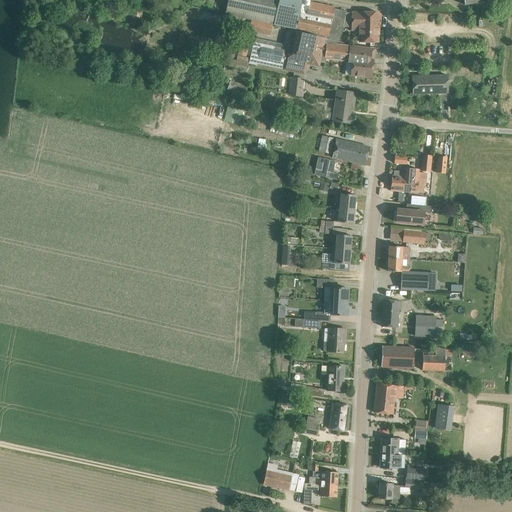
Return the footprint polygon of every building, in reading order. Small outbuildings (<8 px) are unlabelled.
[(228,0),(225,14),(291,29),(340,39),(343,28),(352,28),(352,31),(360,31),(360,42),(378,42),(379,13),(360,12),(360,13),(352,12),(346,13),(347,11),(334,9),(335,8),(310,2),(310,0),(228,0)] [(251,21),(249,32),(270,36),(272,25),(251,21)] [(291,29),(286,49),(253,42),(250,59),(231,55),(230,60),(226,59),(224,69),(246,73),(248,64),(257,66),(257,64),(286,70),(286,71),(305,75),(307,65),(320,67),(321,61),(326,62),(326,57),(352,62),(351,76),(372,77),(373,60),(371,60),(372,51),(350,49),(351,45),(338,44),(338,42),(339,42),(340,39),(291,29)] [(239,48),(237,55),(247,57),(248,51),(239,48)] [(448,94),(448,75),(412,76),(413,94),(448,94)] [(288,94),(302,96),(304,78),(291,77),(288,94)] [(231,81),(228,91),(245,96),(248,86),(231,81)] [(352,111),(355,93),(337,91),(334,122),(349,123),(351,111),(352,111)] [(511,116),(511,99),(501,100),(502,117),(511,116)] [(228,106),(224,120),(239,124),(243,111),(228,106)] [(321,120),(329,121),(330,113),(322,112),(321,120)] [(404,132),(396,135),(399,146),(407,143),(404,132)] [(331,154),(334,139),(322,137),(318,151),(331,154)] [(365,165),(370,147),(335,139),(331,158),(365,165)] [(432,156),(423,155),(421,171),(430,172),(432,156)] [(438,156),(436,173),(445,174),(447,157),(438,156)] [(405,176),(404,192),(417,193),(417,192),(423,193),(424,185),(425,185),(427,174),(419,173),(419,170),(408,169),(408,177),(405,176)] [(404,192),(405,176),(403,176),(404,171),(395,170),(395,176),(392,176),(391,191),(404,192)] [(320,189),(327,191),(329,183),(322,181),(320,189)] [(330,189),(342,191),(344,185),(331,182),(330,189)] [(340,208),(355,210),(356,195),(341,195),(340,208)] [(411,205),(426,206),(427,198),(411,196),(411,205)] [(410,210),(397,209),(396,222),(423,225),(425,213),(432,213),(433,207),(411,205),(410,210)] [(353,224),(355,210),(340,208),(338,223),(353,224)] [(426,233),(404,231),(402,242),(425,244),(425,240),(426,233)] [(336,249),(351,250),(352,236),(337,235),(336,249)] [(389,246),(389,259),(403,260),(409,260),(410,247),(389,246)] [(351,250),(336,249),(335,263),(350,264),(351,250)] [(458,262),(465,263),(466,254),(458,254),(458,262)] [(403,260),(389,259),(388,271),(402,272),(409,273),(409,272),(410,267),(403,266),(403,260)] [(429,273),(409,272),(409,273),(402,272),(401,290),(428,291),(429,273)] [(331,301),(348,302),(348,289),(333,288),(333,280),(318,278),(317,288),(325,288),(324,301),(325,301),(331,301)] [(288,296),(289,288),(279,288),(279,296),(288,296)] [(402,301),(384,300),(382,327),(397,328),(398,309),(402,310),(402,301)] [(331,301),(325,301),(324,314),(347,315),(348,302),(331,301)] [(304,319),(320,320),(321,312),(304,312),(304,314),(304,319)] [(416,315),(415,338),(435,339),(436,337),(436,319),(437,316),(416,315)] [(320,328),(320,320),(304,319),(303,327),(320,328)] [(346,329),(330,328),(329,342),(323,342),(323,351),(329,351),(343,352),(344,343),(342,343),(343,339),(345,339),(346,329)] [(453,343),(444,342),(444,352),(424,351),(423,371),(452,372),(453,343)] [(462,343),(460,355),(478,358),(480,347),(472,346),(473,345),(462,343)] [(415,348),(382,346),(381,367),(414,368),(415,348)] [(343,391),(344,367),(322,367),(321,376),(326,376),(326,390),(343,391)] [(306,393),(307,387),(291,384),(290,388),(284,387),(285,381),(279,380),(277,388),(306,393)] [(404,387),(378,383),(374,413),(393,414),(394,397),(403,398),(404,387)] [(324,390),(307,387),(306,393),(323,396),(324,390)] [(295,395),(282,392),(280,402),(293,404),(295,395)] [(350,405),(331,404),(329,427),(347,430),(350,405)] [(434,428),(451,431),(454,406),(438,404),(434,428)] [(320,419),(307,417),(304,433),(316,435),(320,419)] [(427,430),(415,429),(415,431),(414,439),(426,439),(427,430)] [(381,454),(401,455),(405,456),(405,447),(406,440),(398,440),(382,439),(381,454)] [(401,468),(401,455),(381,454),(381,468),(396,469),(396,468),(401,468)] [(318,471),(319,465),(309,464),(308,471),(312,471),(312,477),(308,476),(308,483),(337,484),(338,472),(318,471)] [(426,470),(412,468),(412,473),(406,473),(406,479),(425,481),(426,470)] [(292,474),(267,469),(263,484),(289,490),(290,484),(297,486),(299,475),(292,473),(292,474)] [(393,484),(380,483),(379,498),(390,499),(389,504),(399,504),(400,492),(410,492),(410,488),(433,490),(434,485),(405,481),(404,487),(400,487),(400,486),(392,485),(393,484)] [(308,483),(304,483),(304,490),(321,491),(320,496),(337,497),(337,484),(308,483)]
